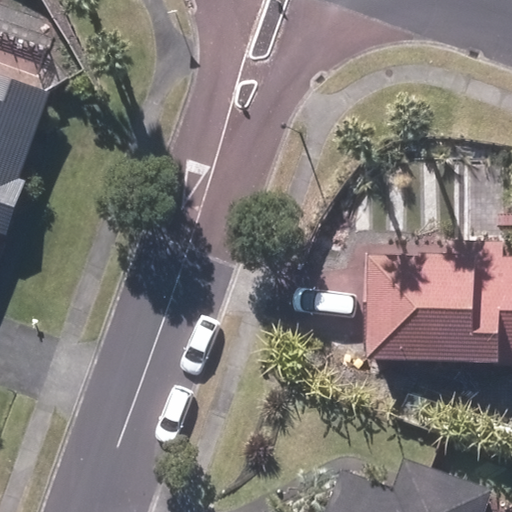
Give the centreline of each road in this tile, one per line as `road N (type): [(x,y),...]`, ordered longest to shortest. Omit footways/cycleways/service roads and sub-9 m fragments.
road 1 (residential): [(97,511),(205,205)]
road 2 (residential): [(322,0),(205,205)]
road 3 (residential): [(205,205),(224,0)]
